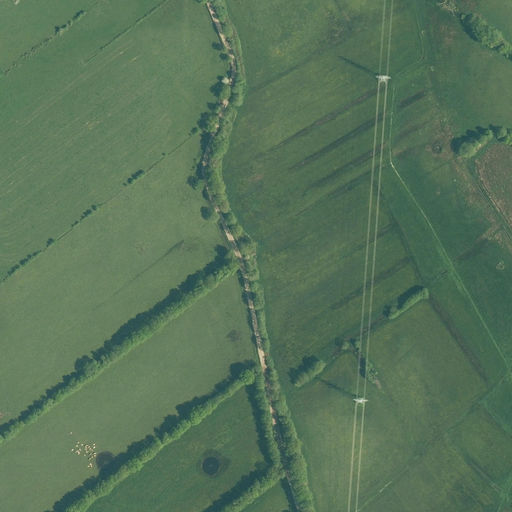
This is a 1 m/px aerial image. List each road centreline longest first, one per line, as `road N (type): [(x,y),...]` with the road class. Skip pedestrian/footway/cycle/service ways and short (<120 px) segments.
road 1 (track): [(208,0),(234,64),(203,176),(243,270),(300,511)]
road 2 (track): [(409,0),(420,55),(392,77),(386,159),(511,385)]
